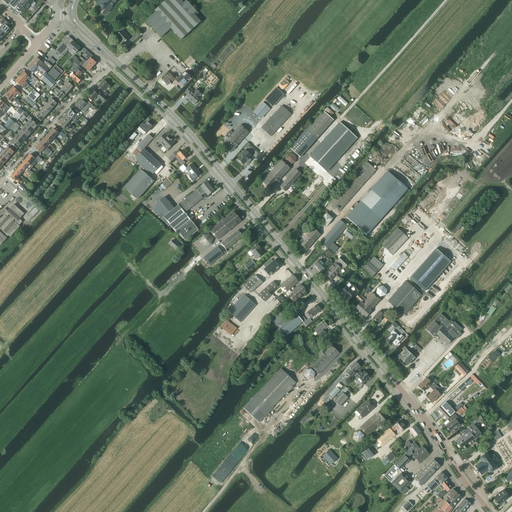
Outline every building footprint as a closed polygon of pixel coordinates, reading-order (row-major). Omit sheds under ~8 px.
[(13,0),(8,6),(11,8),(27,22),(30,18),(31,17),(33,15),(35,12),(38,9),(40,7),(41,6),(34,0),(13,0)] [(100,0),(97,3),(102,7),(107,11),(117,0),(100,0)] [(186,1),(184,3),(180,0),(166,0),(154,11),(156,12),(145,21),(161,38),(171,29),(181,40),(201,22),(194,14),(197,12),(186,1)] [(0,27),(0,28),(6,34),(10,29),(8,27),(10,25),(3,19),(1,22),(1,23),(2,26),(0,27)] [(123,44),(130,39),(123,31),(116,36),(119,39),(118,40),(120,42),(121,41),(123,44)] [(132,43),(140,37),(137,34),(130,40),(132,43)] [(56,50),(56,51),(60,55),(63,57),(67,53),(66,52),(67,51),(68,50),(67,49),(73,42),(68,37),(56,50)] [(67,51),(66,52),(68,51),(70,49),(75,54),(77,52),(80,48),(73,42),(67,49),(68,50),(67,51)] [(84,60),(83,60),(92,68),(96,63),(90,59),(92,56),(86,51),(84,53),(87,56),(86,57),(87,59),(85,61),(84,60)] [(36,58),(33,61),(36,64),(40,67),(39,68),(46,74),(50,70),(53,67),(50,65),(47,62),(47,63),(44,60),(40,57),(38,60),(36,58)] [(77,60),(75,63),(79,67),(80,65),(83,67),(89,71),(92,68),(83,60),(82,62),(80,63),(77,60)] [(33,61),(27,68),(34,73),(36,70),(43,77),(41,79),(41,80),(47,85),(45,87),(49,91),(56,83),(46,74),(39,68),(40,67),(36,64),(33,61)] [(75,73),(71,77),(73,79),(73,80),(75,82),(76,82),(78,84),(83,78),(80,76),(84,72),(82,71),(78,67),(79,67),(75,63),(74,63),(78,67),(76,69),(74,72),(75,73)] [(60,75),(53,68),(47,74),(55,80),(60,75)] [(170,74),(163,81),(167,86),(175,79),(176,80),(178,83),(184,78),(187,81),(190,77),(185,71),(178,78),(175,76),(173,78),(170,74)] [(23,72),(19,77),(25,82),(28,79),(30,81),(31,79),(26,74),(23,72)] [(19,77),(15,82),(18,84),(20,86),(23,89),(27,84),(25,82),(19,77)] [(103,91),(109,85),(104,80),(98,87),(103,91)] [(69,92),(73,87),(67,82),(63,87),(69,92)] [(13,87),(9,92),(14,97),(17,94),(19,96),(20,94),(15,90),(13,87)] [(65,96),(69,92),(63,87),(59,91),(65,96)] [(192,92),(193,91),(190,88),(185,93),(188,95),(186,97),(195,104),(200,99),(197,97),(201,94),(197,90),(194,94),(192,92)] [(65,96),(59,91),(57,89),(56,91),(58,93),(54,97),(56,99),(58,98),(61,101),(65,96)] [(272,107),(283,95),(277,89),(266,101),(272,107)] [(93,90),(87,97),(93,102),(97,97),(103,102),(106,98),(101,94),(98,91),(96,93),(93,90)] [(9,92),(5,97),(7,99),(10,101),(12,103),(14,101),(16,103),(19,101),(14,97),(9,92)] [(31,93),(28,97),(34,102),(40,96),(37,93),(34,96),(31,93)] [(34,102),(28,97),(25,100),(31,106),(34,102)] [(53,108),(57,104),(51,99),(47,103),(53,108)] [(0,100),(0,109),(4,113),(8,108),(4,104),(1,102),(0,100)] [(89,107),(91,104),(86,100),(84,102),(82,100),(76,107),(84,113),(89,107)] [(49,113),(53,108),(47,103),(43,108),(49,113)] [(261,119),(270,109),(263,103),(254,113),(261,119)] [(271,137),(291,115),(282,106),(261,128),(271,137)] [(45,117),(49,113),(43,108),(39,112),(45,117)] [(82,115),(79,113),(74,108),(72,111),(71,110),(66,114),(72,119),(73,120),(77,116),(79,118),(82,115)] [(41,122),(45,117),(39,112),(35,117),(41,122)] [(68,124),(72,119),(66,114),(62,119),(68,124)] [(35,123),(36,122),(31,118),(29,120),(30,121),(28,123),(34,130),(38,126),(35,123)] [(10,119),(4,126),(9,130),(15,123),(10,119)] [(62,119),(58,123),(64,128),(68,124),(62,119)] [(139,127),(137,130),(144,136),(146,133),(152,127),(147,122),(144,126),(142,124),(139,127)] [(9,130),(1,123),(0,124),(0,127),(4,131),(1,134),(4,136),(9,130)] [(31,133),(34,130),(28,123),(24,127),(31,133)] [(340,123),(310,157),(326,172),(356,138),(340,123)] [(231,153),(249,133),(241,125),(233,134),(230,131),(226,136),(229,139),(223,146),(231,153)] [(27,137),(31,133),(24,127),(21,131),(27,137)] [(53,129),(48,134),(53,139),(54,138),(58,133),(53,129)] [(306,130),(290,149),(300,158),(317,139),(306,130)] [(24,141),(27,137),(21,131),(17,135),(24,141)] [(48,134),(44,139),(49,143),(53,139),(48,134)] [(167,150),(174,143),(165,134),(158,141),(167,150)] [(21,145),(24,141),(17,135),(13,139),(21,145)] [(143,150),(153,139),(148,135),(138,146),(143,150)] [(17,149),(21,145),(13,139),(11,142),(10,141),(8,143),(13,147),(14,146),(17,149)] [(44,139),(40,144),(45,148),(49,143),(44,139)] [(40,144),(35,149),(40,153),(44,149),(45,148),(40,144)] [(11,156),(14,153),(8,147),(4,151),(11,156)] [(149,178),(161,165),(144,149),(136,159),(139,161),(136,165),(141,170),(125,187),(138,199),(154,182),(149,178)] [(177,159),(180,157),(183,161),(188,157),(182,151),(180,153),(178,150),(174,154),(176,157),(175,157),(177,159)] [(244,164),(251,156),(245,150),(238,159),(244,164)] [(7,160),(11,156),(4,151),(1,155),(7,160)] [(294,159),(294,157),(294,156),(294,155),(293,153),(292,153),(291,152),(289,152),(288,152),(287,152),(285,153),(284,154),(284,155),(283,156),(283,158),(284,159),(284,160),(285,161),(286,162),(288,163),(289,163),(291,163),(292,162),(293,161),(294,160),(294,159)] [(259,162),(264,157),(260,153),(255,158),(259,162)] [(25,160),(30,164),(32,162),(35,164),(37,161),(35,159),(30,155),(25,160)] [(25,160),(20,166),(30,174),(32,176),(33,174),(29,171),(33,167),(30,164),(25,160)] [(271,190),(290,168),(282,160),(263,182),(271,190)] [(339,212),(366,182),(376,171),(367,162),(357,173),(330,203),(339,212)] [(194,179),(200,174),(192,164),(186,169),(190,174),(189,175),(190,177),(189,177),(193,182),(195,180),(194,179)] [(20,166),(16,172),(20,176),(23,173),(25,174),(28,176),(30,174),(20,166)] [(295,181),(301,174),(296,169),(290,176),(295,181)] [(387,171),(346,218),(366,236),(408,190),(387,171)] [(18,179),(20,176),(16,172),(11,177),(15,181),(18,183),(20,181),(18,179)] [(293,183),(295,181),(290,176),(280,187),(286,191),(290,186),(293,189),(296,186),(293,183)] [(208,196),(214,191),(207,182),(201,187),(197,190),(203,198),(204,197),(205,198),(208,196)] [(191,221),(185,213),(203,198),(197,190),(174,209),(161,219),(169,226),(170,225),(173,229),(176,233),(178,232),(191,221)] [(174,209),(165,197),(155,205),(156,206),(152,210),(158,217),(159,216),(161,219),(174,209)] [(0,244),(1,245),(7,239),(7,238),(9,236),(10,237),(20,227),(19,226),(22,222),(22,221),(20,219),(24,214),(14,205),(8,211),(5,209),(0,214),(0,244)] [(241,221),(240,220),(233,212),(224,219),(221,214),(217,217),(221,222),(210,231),(218,240),(241,221)] [(328,249),(342,233),(347,227),(340,220),(320,243),(328,249)] [(199,230),(198,230),(197,228),(191,221),(178,232),(186,241),(199,230)] [(307,250),(321,236),(313,228),(299,243),(307,250)] [(393,255),(408,239),(397,228),(381,245),(393,255)] [(348,229),(344,234),(351,240),(355,235),(348,229)] [(243,237),(238,231),(221,244),(226,250),(243,237)] [(212,240),(213,238),(213,237),(212,236),(211,234),(210,234),(209,233),(208,233),(206,233),(205,233),(204,234),(203,235),(202,236),(202,237),(202,239),(202,240),(203,241),(203,242),(205,243),(206,244),(207,244),(209,243),(210,243),(211,242),(212,241),(212,240)] [(334,253),(339,248),(333,243),(329,248),(334,253)] [(259,245),(258,245),(257,245),(250,251),(257,259),(264,254),(260,248),(260,247),(259,245)] [(210,265),(223,255),(217,247),(203,257),(210,265)] [(410,278),(424,291),(450,262),(435,249),(410,278)] [(345,268),(349,264),(342,257),(330,269),(336,276),(344,268),(345,268)] [(373,277),(378,271),(383,265),(374,257),(364,269),(373,277)] [(327,261),(324,264),(320,260),(316,265),(319,268),(322,272),(327,267),(330,264),(327,261)] [(243,271),(245,273),(255,265),(252,261),(245,266),(247,269),(243,271)] [(264,270),(269,276),(273,273),(276,271),(275,270),(279,267),(274,261),(264,270)] [(331,281),(336,276),(330,269),(325,274),(331,281)] [(250,293),(262,282),(256,275),(243,286),(250,293)] [(287,292),(298,282),(293,276),(282,286),(287,292)] [(278,287),(273,282),(258,296),(264,302),(272,295),(270,294),(278,287)] [(388,290),(388,288),(388,287),(387,286),(386,285),(385,284),(383,283),(382,283),(381,284),(379,285),(378,286),(378,287),(377,288),(378,290),(378,291),(379,292),(380,293),(381,294),(383,294),(384,294),(385,293),(386,292),(387,291),(388,290)] [(349,288),(351,285),(349,284),(341,292),(349,299),(354,293),(349,288)] [(291,299),(293,301),(294,303),(306,291),(300,285),(292,293),(293,294),(289,297),(288,296),(286,300),(288,302),(291,299)] [(371,311),(380,300),(372,293),(366,300),(361,295),(360,296),(359,295),(356,298),(361,302),(355,309),(365,319),(372,311),(371,311)] [(240,323),(256,305),(244,294),(228,312),(240,323)] [(313,317),(321,311),(316,305),(309,311),(312,315),(309,317),(310,319),(313,317)] [(384,311),(382,314),(379,311),(373,319),(378,323),(386,314),(384,311)] [(277,327),(286,319),(280,312),(271,320),(277,327)] [(288,335),(303,322),(294,312),(279,325),(287,335),(288,335)] [(454,321),(451,324),(441,314),(439,316),(436,319),(426,330),(432,335),(434,337),(436,334),(448,345),(456,337),(458,338),(462,334),(460,332),(462,329),(454,321)] [(231,336),(237,329),(226,319),(220,327),(231,336)] [(323,330),(327,326),(324,322),(314,330),(318,334),(320,333),(321,334),(319,335),(321,338),(326,333),(324,331),(323,331),(323,330)] [(287,335),(279,325),(276,328),(284,338),(287,335)] [(391,335),(385,341),(390,345),(396,340),(399,342),(403,338),(401,335),(399,337),(393,331),(390,334),(391,335)] [(319,374),(339,354),(331,346),(326,352),(323,349),(319,354),(322,357),(311,367),(319,374)] [(407,350),(404,347),(402,349),(405,352),(399,358),(407,366),(415,358),(407,351),(408,350),(407,350)] [(351,368),(346,372),(350,377),(355,373),(354,372),(360,367),(356,362),(350,367),(351,368)] [(454,368),(463,377),(469,372),(460,362),(454,368)] [(313,375),(313,373),(313,372),(312,371),(311,370),(310,369),(309,368),(308,368),(306,369),(305,369),(304,370),(303,371),(303,373),(303,374),(304,375),(305,376),(306,377),(307,378),(308,378),(310,377),(311,377),(312,376),(313,375)] [(263,417),(296,383),(281,369),(244,408),(258,422),(263,417)] [(365,372),(363,374),(360,371),(354,377),(357,380),(358,378),(363,383),(369,377),(365,372)] [(458,388),(461,391),(464,388),(469,383),(472,380),(470,377),(465,382),(461,385),(458,388)] [(435,379),(431,383),(426,379),(419,386),(424,391),(429,387),(431,389),(436,385),(438,382),(435,379)] [(437,391),(439,389),(436,385),(431,389),(433,391),(427,398),(432,403),(440,395),(437,391)] [(333,398),(340,391),(336,387),(329,394),(333,398)] [(452,393),(448,398),(451,401),(456,396),(461,391),(458,388),(452,393)] [(340,407),(348,398),(342,392),(334,401),(340,407)] [(363,418),(374,408),(368,401),(356,410),(363,418)] [(446,402),(436,411),(446,421),(462,405),(460,403),(452,410),(451,408),(446,402)] [(383,424),(389,420),(381,410),(360,428),(366,436),(381,423),(382,424),(383,423),(383,424)] [(458,423),(460,421),(455,415),(450,419),(452,421),(446,426),(452,434),(456,431),(454,430),(460,425),(458,423)] [(479,435),(474,428),(476,427),(474,425),(479,420),(477,418),(470,423),(472,425),(464,431),(467,434),(456,442),(460,448),(461,448),(463,450),(466,448),(464,445),(471,440),(472,441),(479,435)] [(400,434),(407,428),(401,421),(391,428),(394,431),(396,429),(400,434)] [(415,426),(409,430),(411,433),(415,437),(421,433),(418,429),(417,429),(415,426)] [(382,447),(396,435),(390,429),(378,439),(377,438),(376,439),(382,447)] [(364,435),(360,431),(354,433),(352,439),(357,443),(362,441),(364,435)] [(408,449),(403,454),(408,458),(409,457),(412,453),(411,452),(415,449),(415,448),(414,448),(412,446),(408,449)] [(368,461),(376,454),(370,447),(362,454),(368,461)] [(420,462),(429,454),(423,447),(413,455),(420,462)] [(331,465),(337,459),(329,450),(323,456),(331,465)] [(403,456),(394,465),(399,469),(399,470),(405,464),(409,460),(409,459),(408,458),(403,454),(403,455),(402,455),(402,456),(403,456)] [(487,455),(485,454),(484,454),(484,455),(481,457),(480,457),(481,458),(480,460),(480,461),(481,462),(480,463),(479,462),(479,463),(477,464),(476,464),(477,465),(475,466),(474,466),(474,467),(476,470),(474,472),(476,475),(479,473),(481,476),(482,476),(482,475),(483,474),(484,474),(484,473),(486,472),(486,473),(487,472),(486,472),(488,471),(489,472),(488,472),(489,473),(489,472),(491,472),(491,473),(492,473),(492,472),(495,470),(496,470),(496,469),(496,467),(497,467),(497,466),(496,466),(495,465),(496,464),(498,463),(498,460),(495,456),(496,456),(495,455),(494,455),(492,455),(489,457),(488,455),(487,454),(487,455)] [(425,468),(423,470),(430,477),(438,469),(439,467),(440,467),(439,467),(433,460),(425,468)] [(394,465),(383,476),(391,484),(402,473),(399,470),(399,469),(394,465)] [(421,486),(430,477),(423,470),(414,480),(421,486)] [(436,478),(434,480),(437,484),(439,482),(441,484),(445,481),(445,480),(447,479),(444,476),(441,472),(440,474),(436,478)] [(402,473),(391,484),(400,492),(411,482),(410,481),(402,473)] [(438,485),(437,484),(434,480),(433,480),(430,483),(427,486),(431,491),(435,488),(438,485)] [(439,498),(436,500),(437,502),(441,502),(442,500),(441,499),(440,498),(451,488),(445,481),(441,484),(441,485),(444,488),(436,496),(439,498)] [(445,502),(449,505),(454,499),(452,497),(456,493),(452,489),(447,495),(447,496),(446,497),(446,498),(447,499),(445,502)] [(499,506),(509,497),(503,491),(493,499),(499,506)] [(457,503),(462,498),(456,493),(452,497),(454,499),(449,505),(445,502),(440,508),(442,510),(444,511),(450,511),(453,509),(458,503),(457,503)] [(458,509),(461,511),(463,511),(470,504),(466,500),(466,501),(464,499),(458,507),(459,508),(458,509)] [(403,508),(407,511),(411,507),(412,506),(408,501),(402,507),(403,508)]
